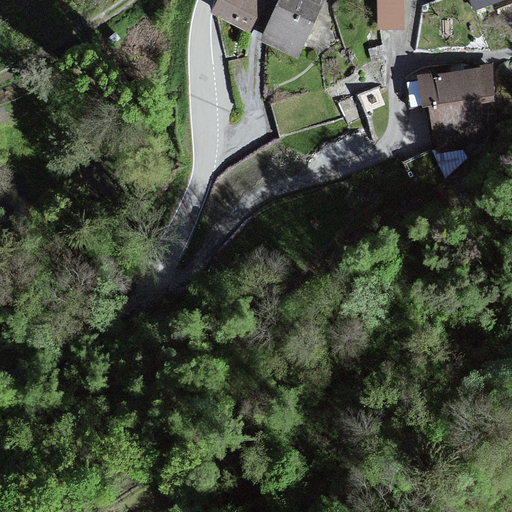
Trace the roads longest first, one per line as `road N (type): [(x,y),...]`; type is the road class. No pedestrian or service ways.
road 1 (residential): [(411,60),(400,82),(397,125),(165,264)]
road 2 (unclassified): [(165,264),(109,344),(0,399)]
road 3 (residential): [(211,0),(202,27),(213,152)]
road 4 (unclassified): [(213,152),(165,264)]
